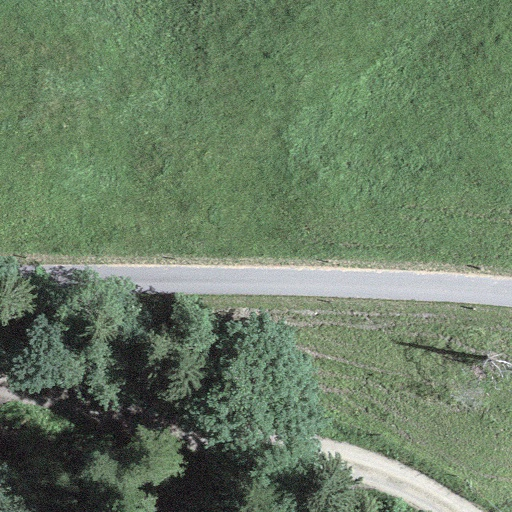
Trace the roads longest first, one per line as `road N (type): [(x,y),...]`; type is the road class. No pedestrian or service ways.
road 1 (track): [(511,286),(0,276)]
road 2 (track): [(0,380),(298,443),(384,473),(453,511)]
